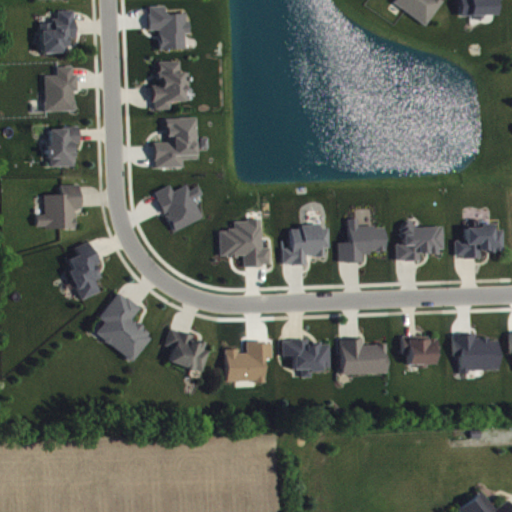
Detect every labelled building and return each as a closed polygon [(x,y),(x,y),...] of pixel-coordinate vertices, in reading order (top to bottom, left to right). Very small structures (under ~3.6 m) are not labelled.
[(400,0),(394,11),(428,33),(444,7),(432,0),(400,0)] [(461,23),(496,22),(496,8),(502,7),(501,0),(469,0),(470,2),(460,2),(461,23)] [(186,56),(185,41),(188,41),(188,20),(165,21),(165,13),(149,14),(150,38),(159,37),(160,56),(186,56)] [(75,45),(74,17),(57,18),(58,28),(41,29),(42,60),(66,59),(65,46),(75,45)] [(184,108),(183,91),(188,91),(188,79),(180,79),(180,68),(158,69),(159,91),(153,91),(153,117),(171,116),(171,109),(184,108)] [(45,119),(75,118),(75,98),(76,98),(75,74),(57,74),(57,82),(45,82),(45,119)] [(198,124),(167,125),(168,149),(154,149),(155,175),(184,174),(184,167),(199,167),(198,124)] [(79,135),(49,136),(50,174),(75,173),(75,151),(79,150),(79,135)] [(76,235),(76,216),(81,216),(80,192),(60,192),(61,201),(45,202),(45,221),(36,222),(37,236),(76,235)] [(174,239),(204,225),(194,206),(204,202),(200,193),(190,198),(187,192),(174,199),(171,192),(155,200),(174,239)] [(349,249),(339,250),(339,270),(363,269),(363,260),(386,259),(385,233),(359,234),(359,226),(349,226),(349,249)] [(261,227),(234,228),(235,237),(220,237),(221,264),(244,263),(244,274),(271,273),(270,255),(262,255),(261,227)] [(443,234),(413,235),(413,229),(401,229),(402,251),(396,251),(397,268),(420,268),(419,260),(444,259),(443,234)] [(503,237),(494,237),(494,231),(481,231),(481,234),(466,235),(466,248),(456,248),(456,265),(481,264),(481,259),(503,258),(503,237)] [(307,271),(306,263),(325,263),(325,256),(329,255),(329,235),(320,235),(320,233),(291,234),(291,255),(283,255),(283,272),(307,271)] [(100,299),(95,288),(101,285),(96,272),(99,271),(89,249),(75,255),(78,262),(68,266),(73,277),(68,279),(81,307),(100,299)] [(99,325),(105,329),(96,341),(133,369),(152,343),(131,327),(140,315),(119,299),(99,325)] [(193,343),(170,336),(165,353),(172,355),(168,370),(200,379),(208,352),(192,347),(193,343)] [(461,378),(500,377),(499,345),(475,346),(475,342),(453,343),(454,363),(460,363),(461,378)] [(436,371),(435,344),(402,344),(403,362),(408,362),(408,372),(436,371)] [(387,352),(363,352),(363,346),(341,347),(341,382),(388,381),(387,352)] [(282,348),(283,364),(294,363),(294,377),(301,377),(302,385),(312,384),(312,378),(331,377),(330,351),(308,352),(308,347),(282,348)] [(226,357),(227,389),(265,388),(265,365),(272,365),(272,349),(247,350),(247,360),(239,361),(239,356),(226,357)] [(463,511),(511,511),(509,507),(502,511),(491,511),(481,498),(463,511)]
